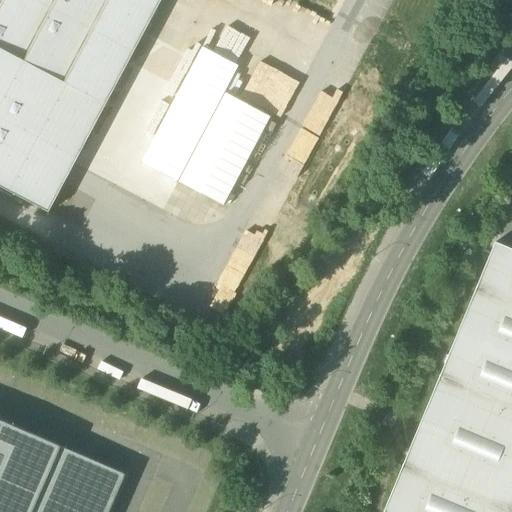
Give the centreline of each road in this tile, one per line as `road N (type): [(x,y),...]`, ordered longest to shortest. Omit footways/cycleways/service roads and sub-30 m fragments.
road 1 (residential): [(511,93),(439,184),(314,446)]
road 2 (residential): [(314,446),(0,311)]
